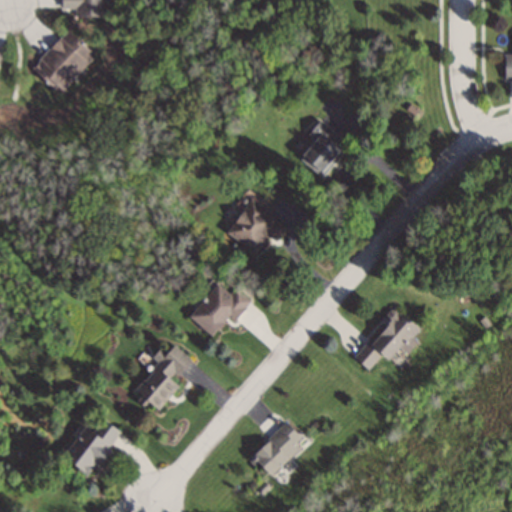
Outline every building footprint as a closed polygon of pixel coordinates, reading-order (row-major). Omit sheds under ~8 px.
[(60,0),(60,14),(105,14),(105,0),(60,0)] [(31,66),(59,95),(96,60),(68,30),(31,66)] [(503,79),(511,78),(511,32),(511,33),(511,54),(503,54),(503,79)] [(306,144),(296,156),(321,176),(348,144),(318,120),(301,141),(306,144)] [(265,234),(275,241),(286,224),(248,198),(224,233),(253,252),(265,234)] [(232,320),(249,299),(235,287),(230,294),(216,282),(187,315),(210,335),(227,315),(232,320)] [(416,327),(390,307),(351,357),(366,369),(378,354),(384,359),(395,345),(406,353),(415,340),(409,336),(416,327)] [(177,386),(170,380),(189,358),(171,342),(165,350),(160,345),(149,357),(155,362),(130,392),(154,412),(177,386)] [(265,475),(296,447),(292,442),(298,437),(274,411),(259,426),(268,436),(247,456),(265,475)] [(90,431),(82,425),(59,456),(87,476),(119,431),(100,418),(90,431)]
